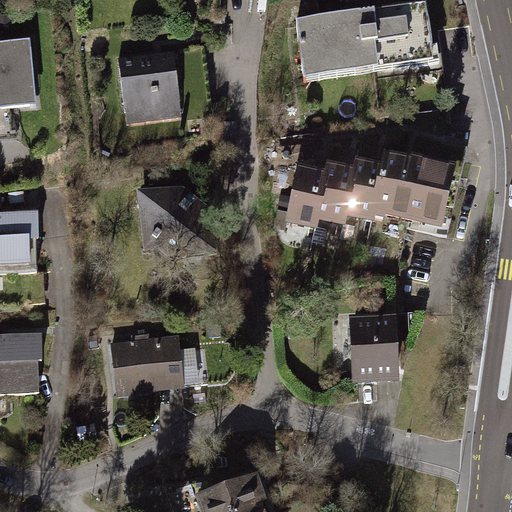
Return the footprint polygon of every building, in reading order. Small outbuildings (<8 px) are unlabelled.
[(432,62),(425,5),(295,20),(302,77),(432,62)] [(36,104),(32,39),(0,41),(0,139),(13,137),(9,107),(36,104)] [(182,116),(172,53),(118,60),(127,124),(182,116)] [(443,230),(457,170),(385,153),(383,164),(357,158),(355,166),(327,159),(325,170),(296,163),(283,221),(313,228),(315,219),(342,225),(344,219),(368,225),(370,213),(443,230)] [(182,186),(135,193),(143,249),(163,264),(213,253),(207,207),(182,186)] [(42,240),(41,211),(0,212),(0,274),(39,272),(39,240),(42,240)] [(408,228),(391,224),(383,265),(400,268),(408,228)] [(398,382),(394,315),(349,318),(351,384),(398,382)] [(0,395),(41,393),(40,334),(0,336),(0,395)] [(185,390),(178,338),(110,345),(116,397),(185,390)] [(185,350),(187,385),(201,384),(199,350),(185,350)] [(268,500),(260,473),(196,494),(201,511),(267,511),(264,502),(268,500)]
